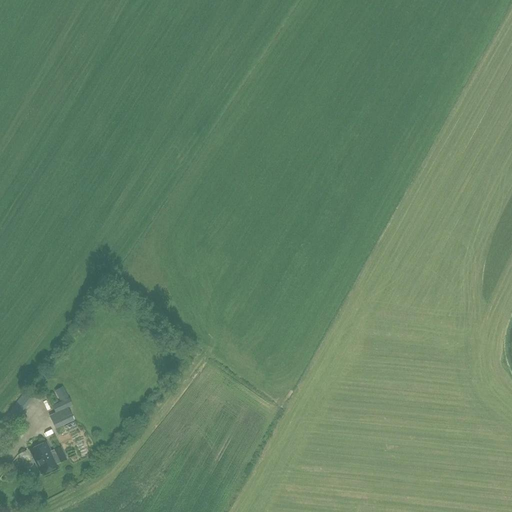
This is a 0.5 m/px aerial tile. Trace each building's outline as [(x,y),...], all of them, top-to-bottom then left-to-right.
[(13,423),(34,396),(27,390),(5,416),(13,423)] [(58,410),(71,404),(68,399),(55,405),(58,410)] [(55,428),(73,420),(68,408),(49,415),(55,428)] [(78,422),(67,425),(69,431),(80,427),(78,422)] [(46,441),(29,449),(40,474),(57,466),(56,464),(66,460),(60,447),(50,451),(46,441)]
